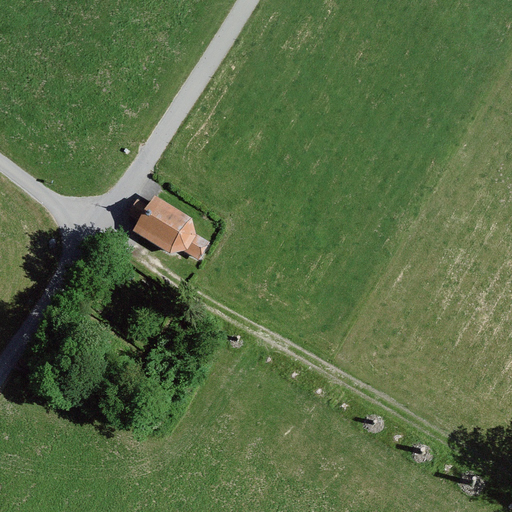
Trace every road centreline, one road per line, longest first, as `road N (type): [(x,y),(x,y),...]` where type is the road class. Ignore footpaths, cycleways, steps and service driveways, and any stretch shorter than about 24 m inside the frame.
road 1 (track): [(98,226),(215,308),(511,478)]
road 2 (unclassified): [(98,226),(249,0)]
road 3 (unclassified): [(0,376),(98,226)]
